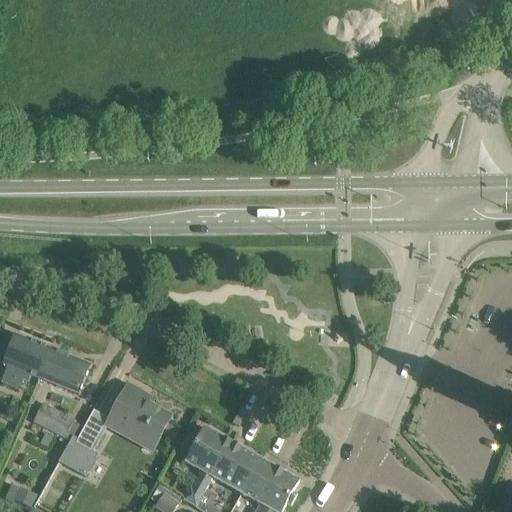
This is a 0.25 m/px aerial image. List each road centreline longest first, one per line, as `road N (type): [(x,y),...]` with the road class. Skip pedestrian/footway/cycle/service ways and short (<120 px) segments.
road 1 (primary): [(419,183),(0,187)]
road 2 (primary): [(0,223),(413,226)]
road 3 (residential): [(0,276),(47,277),(110,300),(368,430)]
road 4 (tertiary): [(401,349),(436,292),(453,226)]
road 5 (tertiary): [(485,83),(450,109),(419,183)]
road 6 (tertiary): [(413,226),(401,349)]
